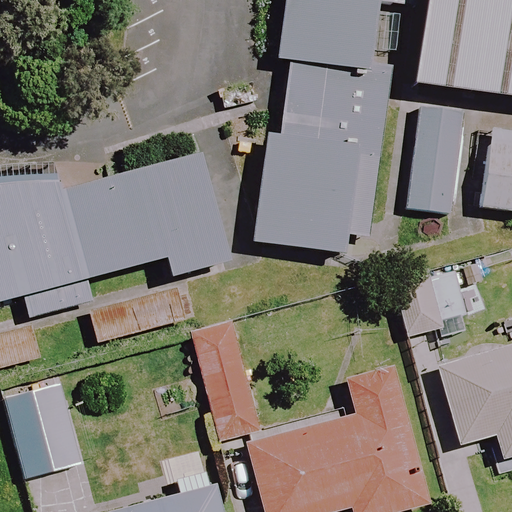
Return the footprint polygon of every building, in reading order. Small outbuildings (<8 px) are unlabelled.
[(367,0),(284,0),(253,247),(335,258),(367,0)] [(511,0),(420,0),(408,93),(511,106),(511,0)] [(462,109),(414,103),(400,211),(448,217),(462,109)] [(511,135),(486,132),(476,210),(511,214),(511,135)] [(224,265),(196,156),(55,193),(53,185),(0,189),(0,302),(157,261),(163,281),(224,265)] [(465,339),(453,280),(391,293),(403,352),(465,339)] [(207,454),(217,451),(262,439),(234,328),(189,340),(210,423),(199,426),(207,454)] [(511,349),(433,371),(455,452),(491,442),(498,466),(511,462),(511,349)] [(420,511),(425,511),(390,374),(345,385),(354,421),(245,448),(261,511),(420,511)] [(74,471),(55,390),(2,403),(21,484),(74,471)] [(194,453),(156,465),(164,492),(203,480),(194,453)] [(216,511),(212,493),(139,511),(216,511)]
